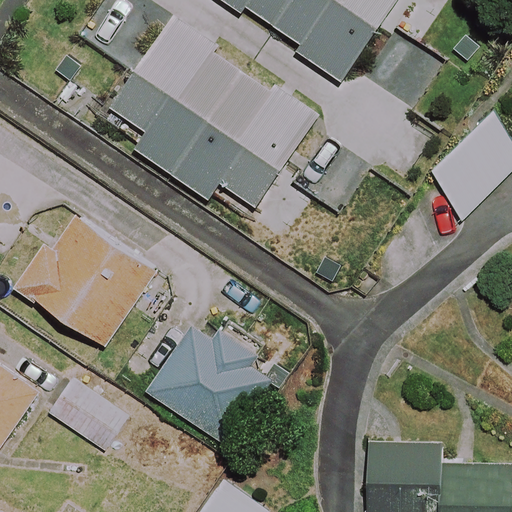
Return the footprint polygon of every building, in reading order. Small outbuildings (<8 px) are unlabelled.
[(285,0),(198,0),(194,7),(254,47),(285,0)] [(149,42),(117,18),(66,89),(99,112),(149,42)] [(266,94),(191,46),(132,141),(234,204),(259,166),(232,149),(266,94)] [(511,176),(511,140),(494,119),(430,172),(466,215),(511,176)] [(158,273),(73,216),(25,288),(110,345),(158,273)] [(271,374),(197,326),(154,394),(228,441),(271,374)] [(0,450),(44,394),(0,360),(0,450)] [(130,417),(74,378),(52,411),(108,449),(130,417)] [(511,511),(511,465),(444,463),(445,443),(374,441),(372,511),(511,511)] [(262,511),(224,485),(205,511),(262,511)]
